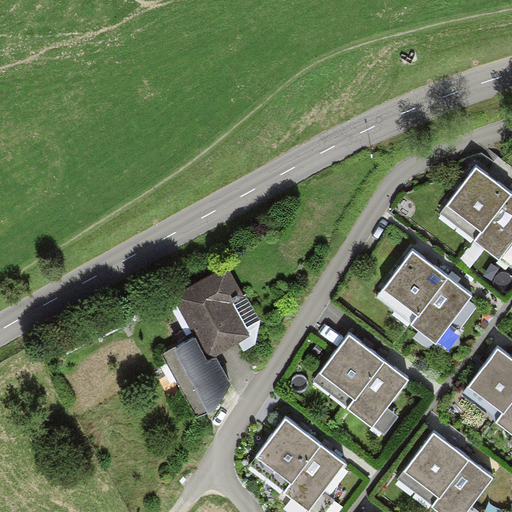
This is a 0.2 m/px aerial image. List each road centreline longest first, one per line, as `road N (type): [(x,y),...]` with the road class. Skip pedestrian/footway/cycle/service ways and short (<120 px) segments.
road 1 (tertiary): [(511,74),(404,110),(168,231),(0,338)]
road 2 (residential): [(208,463),(397,175),(474,137),(511,128)]
